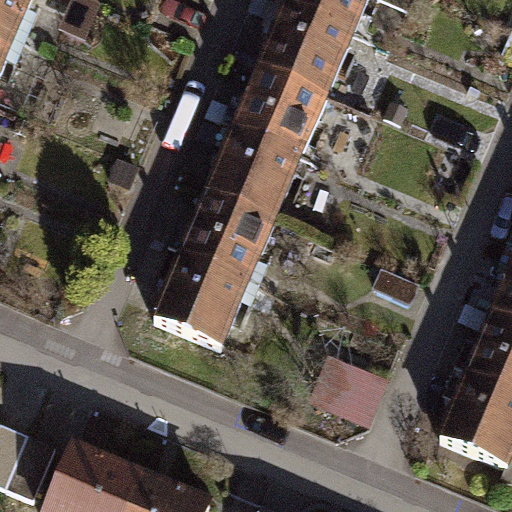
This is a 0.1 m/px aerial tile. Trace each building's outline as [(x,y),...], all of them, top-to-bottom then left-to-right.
[(40,0),(0,0),(0,37),(21,46),(40,0)] [(370,0),(291,0),(288,9),(355,36),(370,0)] [(355,36),(288,9),(262,72),(329,100),(355,36)] [(0,96),(21,46),(0,37),(0,96)] [(329,100),(262,72),(235,136),(303,164),(329,100)] [(303,164),(235,136),(209,200),(276,227),(303,164)] [(276,227),(209,200),(183,263),(250,291),(276,227)] [(250,291),(183,263),(156,327),(224,355),(250,291)] [(511,280),(495,320),(511,326),(511,280)] [(511,326),(495,320),(469,383),(511,401),(511,326)] [(390,385),(329,360),(310,407),(371,431),(390,385)] [(511,468),(511,401),(469,383),(442,446),(510,474),(511,468)] [(69,456),(12,433),(0,461),(0,492),(47,511),(69,456)] [(56,511),(138,511),(150,484),(80,455),(56,511)] [(138,511),(217,511),(150,484),(138,511)]
